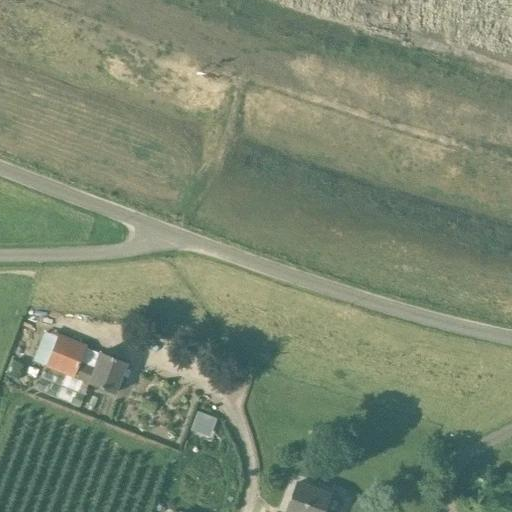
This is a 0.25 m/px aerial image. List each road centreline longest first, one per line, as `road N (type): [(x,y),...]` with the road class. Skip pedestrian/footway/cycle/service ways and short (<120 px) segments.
road 1 (unclassified): [(511,341),(322,287),(0,166)]
road 2 (unclassified): [(243,511),(249,458),(236,414),(211,385),(140,351)]
